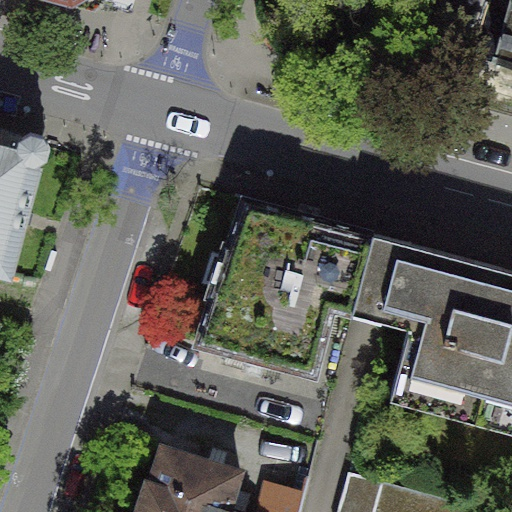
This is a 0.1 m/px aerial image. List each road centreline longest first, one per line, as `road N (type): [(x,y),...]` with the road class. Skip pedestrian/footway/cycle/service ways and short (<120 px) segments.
road 1 (residential): [(27,511),(159,111)]
road 2 (residential): [(159,111),(511,207)]
road 3 (residential): [(0,67),(159,111)]
